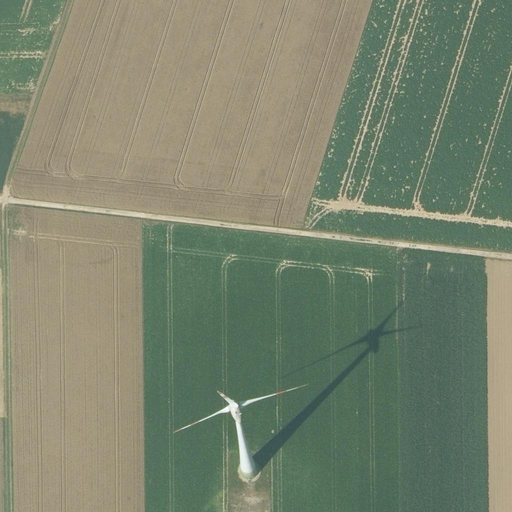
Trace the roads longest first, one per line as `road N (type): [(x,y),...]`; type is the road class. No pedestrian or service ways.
road 1 (track): [(72,0),(2,201),(8,511)]
road 2 (track): [(0,201),(511,259)]
